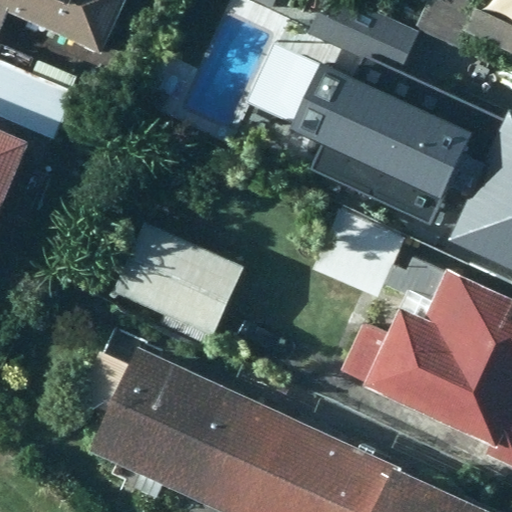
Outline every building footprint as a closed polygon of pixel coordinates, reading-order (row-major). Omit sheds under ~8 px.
[(0,0),(0,12),(1,10),(95,54),(120,0),(0,0)] [(411,30),(347,0),(324,0),(309,34),(391,73),(411,30)] [(511,17),(510,23),(472,6),(474,0),(423,0),(414,23),(460,43),(465,33),(511,52),(511,17)] [(51,82),(0,60),(0,119),(30,132),(51,82)] [(511,113),(459,89),(431,147),(449,155),(430,196),(418,190),(406,213),(441,229),(437,236),(511,269),(511,113)] [(0,127),(0,227),(36,142),(0,127)] [(511,465),(511,463),(511,301),(394,247),(399,237),(333,206),(305,268),(370,297),(377,282),(397,292),(378,330),(353,317),(331,367),(354,378),(352,383),(486,443),(482,452),(511,465)] [(235,263),(137,219),(103,289),(203,335),(235,263)] [(88,449),(217,509),(265,406),(136,346),(129,363),(101,349),(80,394),(106,406),(88,449)] [(411,511),(426,480),(265,406),(217,509),(224,511),(411,511)] [(495,511),(426,480),(411,511),(495,511)]
